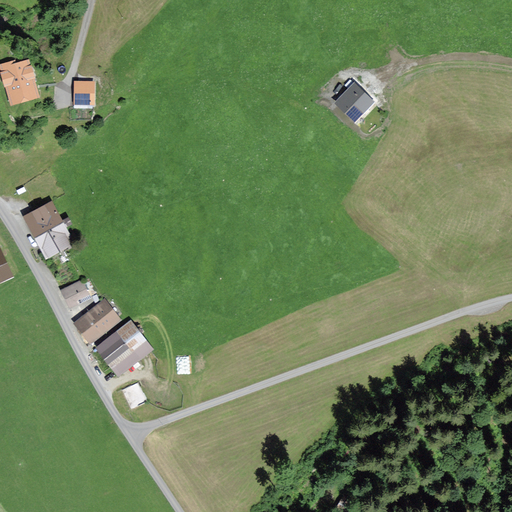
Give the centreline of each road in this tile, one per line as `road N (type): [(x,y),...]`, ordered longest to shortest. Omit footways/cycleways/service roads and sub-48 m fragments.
road 1 (unclassified): [(129,437),(511,296)]
road 2 (unclassified): [(129,437),(0,213)]
